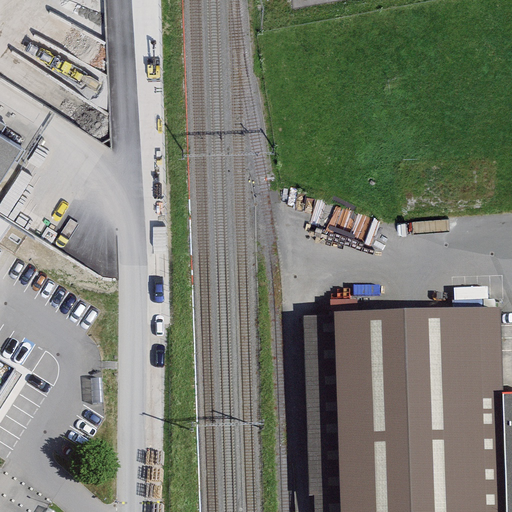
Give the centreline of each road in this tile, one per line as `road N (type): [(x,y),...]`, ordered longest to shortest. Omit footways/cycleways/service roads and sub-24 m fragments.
road 1 (residential): [(135,511),(135,310)]
road 2 (unknown): [(511,280),(315,276)]
